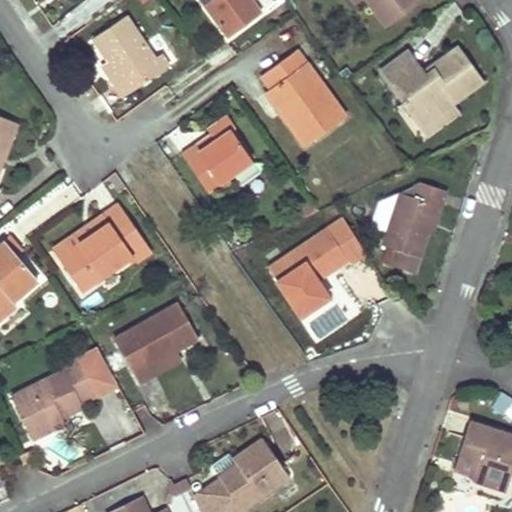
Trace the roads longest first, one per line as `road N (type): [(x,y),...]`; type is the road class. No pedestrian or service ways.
road 1 (residential): [(30,511),(321,376),(392,365),(432,374)]
road 2 (residential): [(511,124),(438,355)]
road 3 (residential): [(0,5),(80,124),(111,136),(165,100)]
road 4 (residential): [(432,374),(387,511)]
